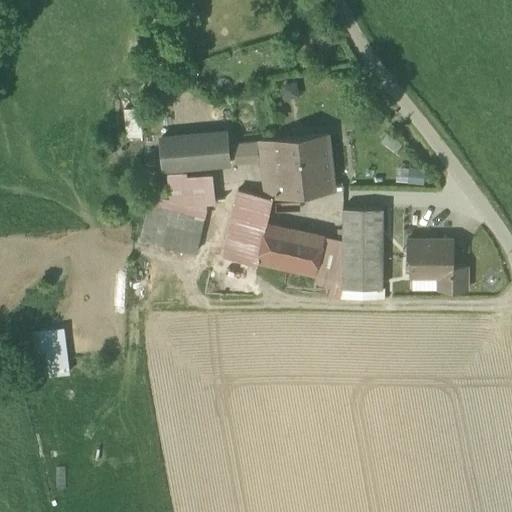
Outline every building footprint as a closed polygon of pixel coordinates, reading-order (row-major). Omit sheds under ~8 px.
[(142,134),(141,107),(123,107),(124,135),(142,134)] [(161,136),(164,168),(229,162),(226,131),(161,136)] [(266,195),(267,196),(273,195),(333,187),(327,135),(259,141),(262,162),(263,169),(262,169),(266,195)] [(262,162),(259,141),(234,143),(236,164),(262,162)] [(169,174),(171,200),(190,204),(185,179),(184,173),(169,174)] [(212,177),(185,179),(190,204),(205,201),(214,200),(212,177)] [(265,222),(267,223),(273,195),(267,196),(266,195),(238,189),(223,256),(257,264),(265,222)] [(141,240),(195,253),(206,208),(205,201),(190,204),(171,200),(151,196),(141,240)] [(342,288),(382,288),(383,208),(343,207),(343,239),(342,282),(342,288)] [(265,222),(257,264),(315,276),(325,235),(267,223),(265,222)] [(343,239),(325,235),(315,276),(342,282),(343,239)] [(440,275),(454,275),(454,265),(454,247),(446,239),(407,239),(407,244),(403,249),(410,256),(410,261),(406,266),(410,270),(410,275),(412,275),(440,275)] [(439,290),(466,290),(466,265),(454,265),(454,275),(440,275),(439,290)] [(492,267),(481,282),(495,293),(507,277),(492,267)] [(413,290),(439,290),(440,275),(412,275),(413,290)] [(382,288),(342,288),(342,296),(382,296),(382,288)] [(64,327),(32,331),(35,359),(42,358),(44,378),(70,375),(64,327)]
